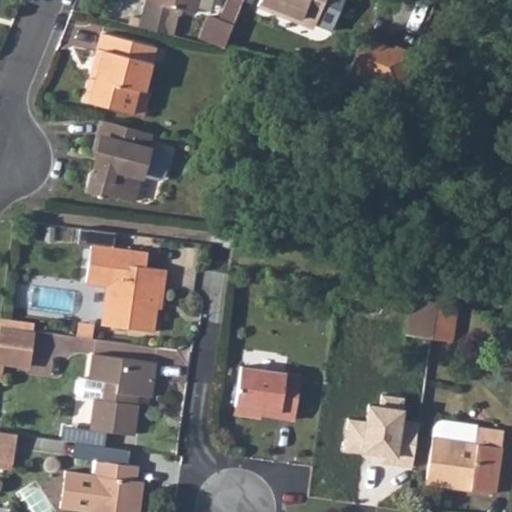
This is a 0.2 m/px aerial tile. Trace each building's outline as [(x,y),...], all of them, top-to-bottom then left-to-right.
[(134,0),(129,17),(163,27),(170,1),(185,5),(186,0),(134,0)] [(218,0),(214,8),(227,14),(232,0),(218,0)] [(276,0),(279,0),(310,12),(314,0),(267,0),(275,3),(276,0)] [(193,27),(217,37),(220,32),(227,14),(214,8),(203,3),(193,27)] [(138,83),(150,39),(97,24),(87,59),(91,60),(90,67),(85,66),(78,90),(124,102),(131,80),(138,83)] [(407,51),(388,45),(385,52),(352,40),(338,74),(392,87),(407,51)] [(143,84),(138,83),(131,80),(124,102),(138,106),(143,84)] [(143,125),(94,111),(86,140),(89,141),(88,147),(95,149),(91,163),(85,161),(80,183),(98,187),(98,186),(125,193),(131,168),(133,168),(134,167),(152,172),(156,169),(161,152),(158,147),(140,143),(141,141),(139,141),(143,125)] [(272,176),(277,161),(242,151),(238,167),(272,176)] [(89,317),(140,323),(145,279),(151,279),(152,260),(133,258),(135,243),(77,236),(73,272),(94,274),(89,317)] [(421,294),(393,289),(389,329),(415,333),(421,294)] [(442,297),(421,294),(415,333),(437,335),(442,297)] [(22,324),(0,321),(0,354),(18,357),(22,324)] [(143,353),(81,345),(79,370),(69,369),(65,373),(64,383),(67,387),(84,389),(81,420),(123,426),(125,398),(120,398),(122,386),(139,388),(143,353)] [(266,412),(283,415),(287,368),(227,360),(222,401),(266,407),(266,412)] [(367,448),(383,449),(388,405),(322,397),(317,435),(367,441),(367,448)] [(457,480),(483,483),(490,419),(463,417),(463,412),(429,408),(420,415),(419,425),(413,469),(457,474),(457,480)] [(10,428),(0,427),(0,465),(6,466),(10,428)] [(121,511),(123,504),(130,505),(134,474),(127,473),(128,458),(86,452),(84,467),(54,463),(49,500),(79,504),(77,511),(121,511)]
